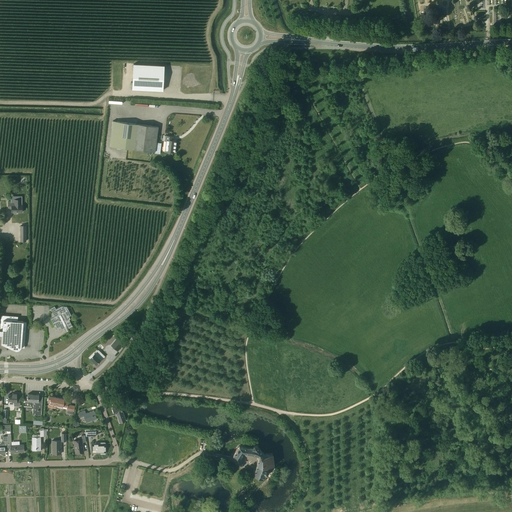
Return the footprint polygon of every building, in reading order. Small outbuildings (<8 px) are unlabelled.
[(133,64),(132,89),(162,91),(164,66),(133,64)] [(155,152),(158,127),(112,121),(109,146),(155,152)] [(175,153),(176,148),(175,148),(176,141),(173,141),(173,137),(166,136),(165,141),(167,141),(165,152),(175,153)] [(14,202),(8,202),(9,209),(12,209),(12,212),(13,212),(14,213),(16,213),(18,212),(23,212),(22,205),(22,199),(14,199),(14,202)] [(55,306),(50,308),(55,317),(51,319),(51,321),(55,327),(56,327),(57,329),(60,328),(61,330),(67,327),(68,329),(72,327),(69,320),(70,319),(69,316),(71,315),(67,307),(62,306),(56,309),(55,306)] [(15,347),(25,348),(27,322),(17,321),(18,316),(1,315),(0,331),(0,334),(4,335),(4,343),(9,345),(10,344),(16,346),(15,347)] [(126,341),(119,336),(111,346),(118,351),(126,341)] [(94,353),(90,358),(96,364),(101,360),(105,356),(98,350),(94,354),(94,353)] [(8,394),(8,402),(8,406),(8,405),(14,405),(14,406),(20,406),(20,400),(16,400),(17,393),(12,393),(12,395),(8,394)] [(28,394),(27,401),(27,403),(33,403),(32,415),(41,415),(43,395),(28,394)] [(50,401),(50,403),(49,403),(48,407),(56,408),(57,405),(67,407),(67,410),(66,413),(73,414),(73,411),(75,406),(68,404),(68,403),(64,402),(64,399),(51,396),(51,397),(49,396),(48,400),(50,401)] [(119,423),(126,421),(120,406),(112,408),(114,414),(116,413),(119,423)] [(79,413),(80,416),(80,417),(84,416),(86,422),(96,419),(94,411),(86,414),(85,411),(79,413)] [(81,435),(82,439),(73,441),(75,453),(84,452),(82,442),(86,442),(85,435),(81,435)] [(32,450),(40,450),(40,437),(32,437),(32,450)] [(52,454),(61,454),(61,440),(52,441),(52,454)] [(105,453),(105,443),(105,442),(96,442),(96,443),(92,443),(92,453),(100,453),(101,454),(104,454),(105,453)] [(23,444),(13,445),(10,445),(11,453),(24,452),(23,444)] [(266,474),(267,473),(267,472),(267,471),(265,471),(267,466),(274,465),(272,454),(264,455),(258,447),(258,446),(256,444),(255,444),(253,444),(253,446),(239,446),(233,455),(240,458),(243,452),(259,455),(259,456),(258,456),(256,465),(253,474),(262,478),(264,473),(265,474),(266,474)]
